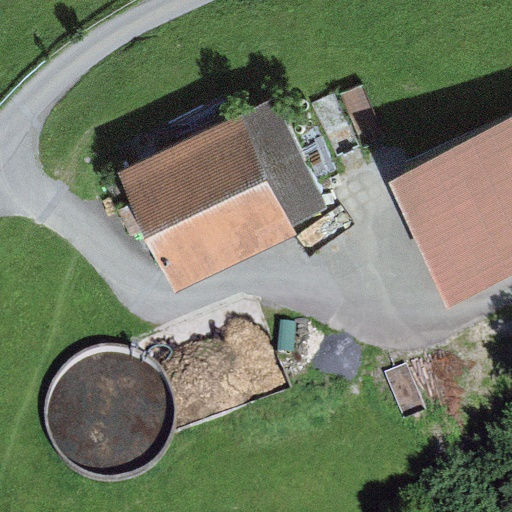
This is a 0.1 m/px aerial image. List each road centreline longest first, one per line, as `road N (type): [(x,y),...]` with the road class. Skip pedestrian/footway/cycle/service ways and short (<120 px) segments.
road 1 (track): [(0,159),(76,212),(140,287),(166,297),(455,317),(511,292)]
road 2 (track): [(187,0),(49,85),(0,157)]
road 3 (track): [(0,442),(76,212)]
